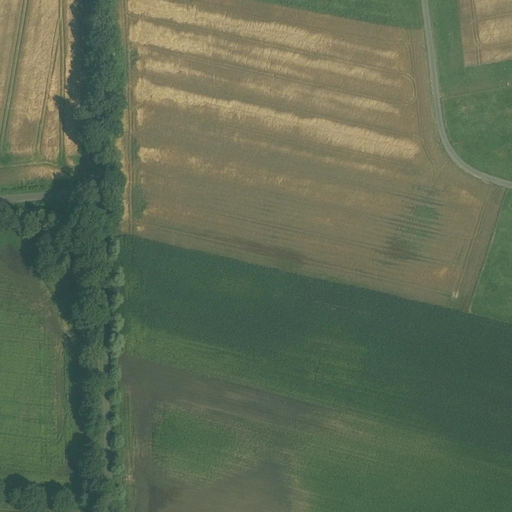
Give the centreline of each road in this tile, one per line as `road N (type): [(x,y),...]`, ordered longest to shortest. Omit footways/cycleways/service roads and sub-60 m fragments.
road 1 (unclassified): [(103,204),(111,511)]
road 2 (unclassified): [(103,204),(90,0)]
